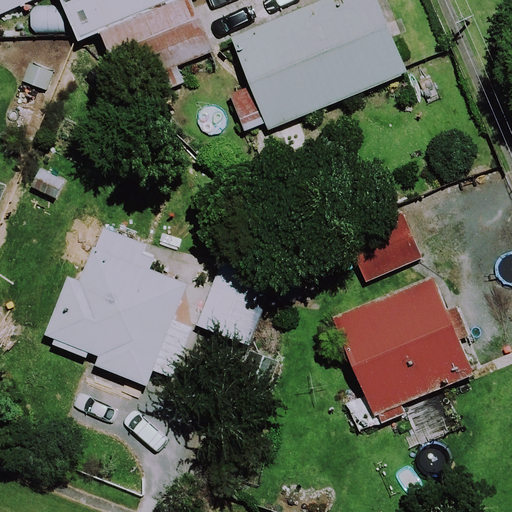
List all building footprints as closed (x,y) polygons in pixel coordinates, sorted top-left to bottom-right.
[(219,53),(199,0),(62,0),(81,48),(107,38),(126,88),(219,53)] [(240,62),(207,76),(234,139),(266,126),(269,132),(404,76),(372,0),(338,0),(232,44),(240,62)] [(48,126),(15,111),(0,143),(0,144),(33,160),(48,126)] [(0,213),(10,189),(0,184),(0,213)] [(145,249),(104,229),(51,344),(149,389),(157,372),(175,380),(197,331),(175,321),(188,291),(137,267),(145,249)] [(426,265),(378,288),(324,314),(364,396),(345,405),(358,431),(479,373),(465,345),(475,340),(460,309),(450,314),(426,265)] [(254,281),(220,269),(198,329),(232,341),(254,281)] [(185,418),(84,379),(66,425),(114,444),(102,475),(155,495),(185,418)]
